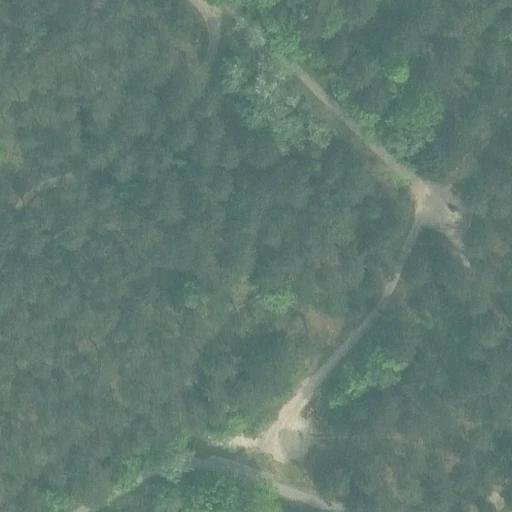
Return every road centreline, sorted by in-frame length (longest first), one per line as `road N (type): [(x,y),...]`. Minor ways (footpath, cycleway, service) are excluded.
road 1 (track): [(250,480),(433,215)]
road 2 (track): [(433,215),(273,44),(217,0)]
road 3 (track): [(511,337),(469,253),(433,215)]
road 4 (track): [(433,215),(511,106)]
